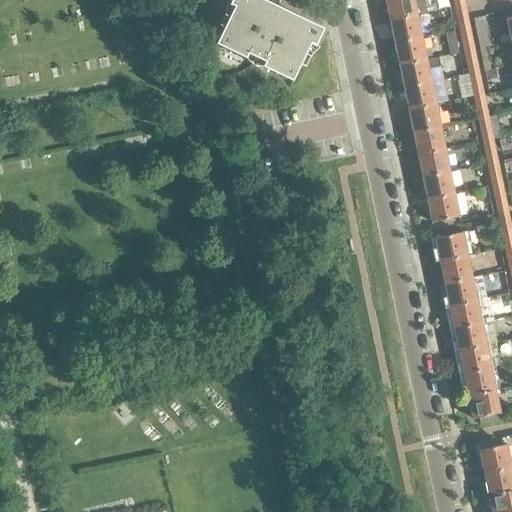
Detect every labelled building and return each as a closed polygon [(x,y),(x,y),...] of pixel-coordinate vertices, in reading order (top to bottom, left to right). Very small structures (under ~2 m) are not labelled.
[(229,17),(216,44),(246,58),(248,53),(265,61),(263,66),(292,81),(300,65),(311,43),(315,45),(323,29),(274,5),(264,0),(231,0),(230,4),(234,6),(229,17)] [(385,0),(390,20),(418,14),(426,12),(427,12),(425,3),(424,0),(385,0)] [(465,5),(456,6),(459,18),(467,17),(465,5)] [(418,14),(390,20),(394,41),(422,35),(419,22),(418,14)] [(467,17),(459,18),(461,31),(470,29),(468,19),(467,17)] [(485,17),(474,19),(480,48),(491,46),(485,17)] [(470,29),(461,31),(464,43),(472,41),(470,29)] [(422,35),(394,41),(399,65),(427,59),(425,51),(422,35)] [(472,41),(464,43),(466,55),(475,53),(472,41)] [(475,53),(466,55),(469,67),(477,65),(475,53)] [(427,59),(399,65),(404,88),(432,82),(429,70),(427,59)] [(477,65),(469,67),(471,79),(480,77),(477,65)] [(480,77),(471,79),(474,91),(482,90),(480,77)] [(432,82),(404,88),(408,110),(436,104),(434,95),(432,82)] [(482,90),(474,91),(476,103),(485,101),(484,96),(482,90)] [(485,101),(476,103),(479,115),(487,114),(486,106),(485,101)] [(436,104),(408,110),(413,133),(441,127),(436,104)] [(487,114),(479,115),(479,119),(481,127),(490,125),(488,117),(487,114)] [(490,125),(481,127),(484,140),(492,138),(490,125)] [(441,127),(413,133),(418,155),(446,149),(441,127)] [(492,138),(484,140),(486,152),(495,150),(493,140),(492,138)] [(446,149),(418,155),(422,178),(450,172),(446,149)] [(495,150),(486,152),(489,164),(497,162),(495,150)] [(497,162),(489,164),(491,175),(500,174),(497,162)] [(450,172),(422,178),(427,200),(455,194),(450,172)] [(500,174),(491,175),(494,187),(502,186),(500,174)] [(502,186),(494,187),(496,200),(505,198),(502,186)] [(455,194),(427,200),(432,223),(459,217),(455,194)] [(505,198),(496,200),(499,212),(507,210),(505,198)] [(507,210),(499,212),(501,224),(510,222),(507,210)] [(511,232),(510,222),(501,224),(504,236),(511,234),(511,232)] [(462,233),(436,239),(439,255),(440,261),(467,255),(462,233)] [(467,255),(440,261),(445,284),(472,278),(467,255)] [(472,278),(445,284),(449,306),(477,300),(475,291),(472,278)] [(477,300),(449,306),(454,329),(482,323),(477,300)] [(482,323),(454,329),(459,351),(486,345),(482,323)] [(486,345),(459,351),(463,373),(491,367),(488,355),(486,346),(486,345)] [(491,367),(463,373),(468,396),(496,390),(491,367)] [(496,390),(468,396),(473,419),(501,414),(496,390)] [(507,444),(479,450),(484,472),(511,466),(507,444)] [(511,465),(511,466),(484,472),(488,495),(511,489),(511,465)] [(511,511),(511,489),(488,495),(491,511),(511,511)]
